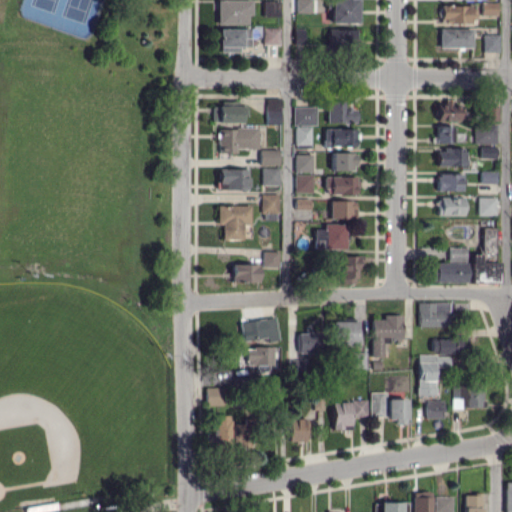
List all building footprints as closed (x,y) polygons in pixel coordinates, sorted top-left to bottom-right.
[(250,0),(216,0),(216,24),(246,24),(246,15),(250,15),(250,0)] [(263,16),(279,15),(278,0),(275,0),(263,0),(263,16)] [(311,12),(311,0),(294,0),(295,12),(311,12)] [(356,0),(329,0),(329,22),(356,23),(356,0)] [(481,14),(496,15),(496,2),(481,2),(481,14)] [(469,5),(440,5),(439,22),(469,23),(469,5)] [(279,27),(262,27),(262,44),(279,43),(279,27)] [(249,28),(218,28),(218,51),(239,51),(239,46),(249,46),(249,28)] [(471,47),(471,28),(438,28),(438,47),(471,47)] [(355,29),(327,29),(327,49),(355,49),(355,29)] [(498,33),(482,33),(482,51),(498,51),(498,33)] [(265,124),(279,124),(280,98),(266,98),(265,124)] [(240,101),(219,101),(219,106),(211,106),(211,122),(240,122),(240,101)] [(355,121),(355,109),(347,109),(346,101),(326,101),(326,122),(355,121)] [(436,121),(458,120),(458,103),(436,103),(436,121)] [(497,120),(498,104),(484,103),(483,119),(497,120)] [(292,106),(293,125),(315,124),(315,106),(292,106)] [(495,143),(496,124),(473,124),(472,143),(495,143)] [(310,126),(294,126),(294,145),(310,144),(310,126)] [(451,126),(434,126),(435,142),(463,142),(463,132),(451,132),(451,126)] [(257,148),(257,128),(217,128),(217,152),(235,152),(235,148),(257,148)] [(354,129),(323,128),(323,146),(354,146),(354,129)] [(479,158),(495,157),(495,146),(478,146),(479,158)] [(435,165),(465,166),(465,149),(436,148),(435,165)] [(259,165),(278,165),(277,149),(258,149),(259,165)] [(330,169),(354,170),(354,152),(331,152),(330,169)] [(311,154),(294,154),(294,171),(311,171),(311,154)] [(278,167),(261,167),(260,184),(278,184),(278,167)] [(218,189),(246,188),(246,168),(218,168),(218,189)] [(462,190),(462,173),(436,173),(436,190),(462,190)] [(312,192),(312,174),(293,174),(293,192),(312,192)] [(354,194),(354,186),(356,186),(357,176),(323,175),(323,188),(327,188),(327,194),(354,194)] [(278,194),(260,194),(260,212),(278,212),(278,194)] [(476,215),(494,215),(495,197),(477,196),(476,215)] [(462,197),(435,197),(435,215),(462,215),(462,197)] [(309,199),(294,198),(294,207),(308,207),(309,199)] [(329,218),(354,217),(354,200),(329,200),(329,218)] [(249,205),(216,205),(216,224),(221,224),(221,239),(242,239),(242,223),(249,223),(249,205)] [(322,229),(313,229),(313,248),(343,249),(344,224),(323,223),(322,229)] [(465,261),(464,247),(447,247),(447,261),(465,261)] [(277,251),(262,250),(262,266),(277,266),(277,251)] [(356,255),(339,255),(339,283),(357,283),(356,255)] [(469,281),(496,282),(497,261),(479,261),(479,255),(469,255),(469,281)] [(465,282),(466,263),(430,262),(430,281),(465,282)] [(257,264),(231,263),(231,281),(257,282),(257,264)] [(417,326),(447,326),(447,301),(417,302),(417,326)] [(381,356),(382,340),(400,340),(400,315),(381,314),(381,319),(370,318),(369,356),(381,356)] [(241,340),(265,337),(266,341),(277,339),(274,317),(238,321),(241,340)] [(355,320),(332,320),(331,344),(355,344),(355,320)] [(297,332),(297,352),(319,352),(318,332),(297,332)] [(429,352),(466,353),(466,337),(430,336),(429,352)] [(245,347),(244,364),(271,364),(271,347),(245,347)] [(365,367),(365,352),(349,352),(350,368),(365,367)] [(416,394),(433,395),(433,367),(448,367),(449,355),(416,354),(416,394)] [(304,359),(287,360),(287,372),(305,372),(304,359)] [(450,407),(482,407),(482,385),(451,385),(450,407)] [(204,405),(224,405),(224,387),(204,387),(204,405)] [(368,392),(369,417),(394,417),(394,423),(405,423),(405,398),(385,398),(385,391),(368,392)] [(331,429),(350,429),(350,416),(366,416),(365,400),(330,401),(331,429)] [(441,417),(441,400),(423,400),(424,417),(441,417)] [(230,415),(213,414),(212,429),(206,429),(205,446),(229,446),(230,415)] [(287,440),(304,441),(305,418),(288,418),(287,440)] [(247,445),(247,423),(232,423),(232,445),(247,445)] [(511,511),(511,481),(504,482),(503,511),(511,511)] [(410,511),(430,511),(431,491),(411,491),(410,511)] [(480,511),(481,494),(463,493),(463,511),(480,511)] [(433,495),(433,511),(447,511),(451,511),(452,496),(433,495)] [(399,511),(400,501),(379,500),(378,511),(399,511)]
